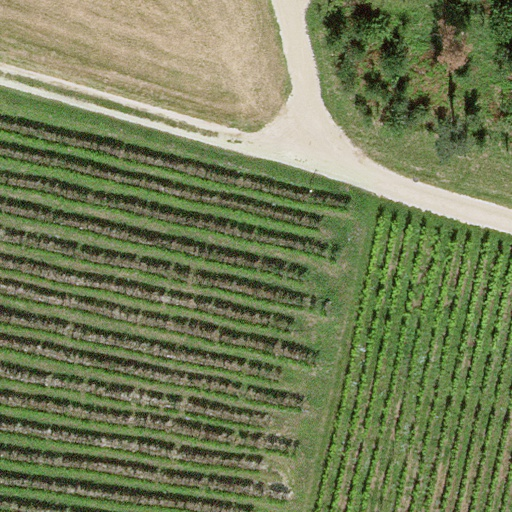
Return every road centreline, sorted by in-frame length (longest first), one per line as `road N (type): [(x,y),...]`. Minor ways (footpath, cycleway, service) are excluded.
road 1 (track): [(281,0),(314,154),(511,217)]
road 2 (track): [(0,78),(314,154)]
